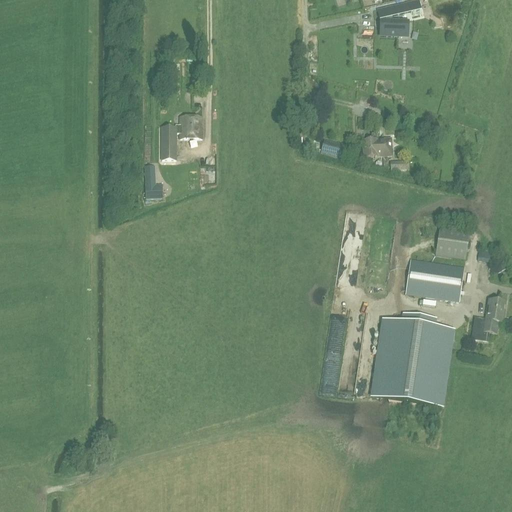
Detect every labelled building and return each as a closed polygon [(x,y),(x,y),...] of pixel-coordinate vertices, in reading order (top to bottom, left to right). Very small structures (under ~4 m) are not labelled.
[(420,11),(418,2),(378,11),(380,20),(420,11)] [(408,23),(408,22),(379,21),(379,22),(381,22),(382,22),(382,27),(380,27),(380,37),(398,38),(398,34),(406,35),(406,23),(408,23)] [(175,126),(175,128),(175,134),(179,134),(179,140),(201,140),(201,118),(179,118),(179,126),(175,126)] [(175,134),(175,128),(161,128),(161,161),(175,161),(175,134)] [(406,131),(395,131),(395,140),(406,139),(406,131)] [(359,159),(363,159),(392,157),(391,140),(362,141),(363,150),(358,150),(357,152),(357,158),(359,159)] [(324,141),(321,154),(341,159),(344,145),(338,144),(338,145),(324,141)] [(392,164),(389,172),(402,175),(404,166),(392,164)] [(152,169),(145,169),(146,201),(163,200),(162,187),(153,187),(152,169)] [(398,244),(398,219),(381,219),(381,243),(398,244)] [(465,262),(469,233),(439,229),(435,257),(465,262)] [(479,252),(478,262),(493,264),(495,255),(479,252)] [(459,302),(464,268),(410,260),(405,294),(459,302)] [(502,262),(494,266),(496,271),(505,267),(502,262)] [(487,342),(488,334),(496,335),(498,324),(503,324),(504,316),(502,316),(504,303),(489,301),(485,321),(475,319),(472,340),(487,342)] [(383,324),(372,398),(441,408),(452,334),(435,331),(437,323),(405,318),(404,327),(383,324)]
